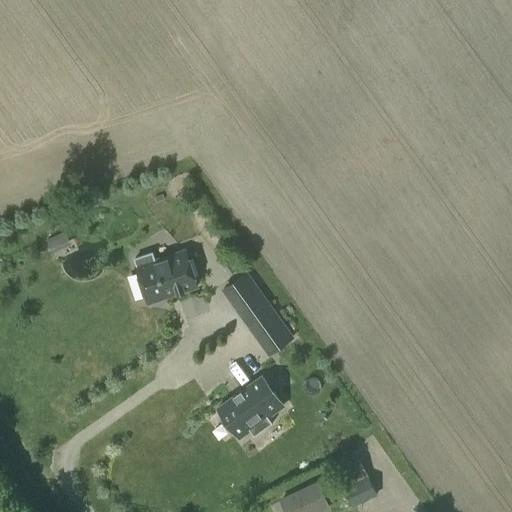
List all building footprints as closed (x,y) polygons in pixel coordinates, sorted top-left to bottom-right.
[(146,295),(163,289),(165,296),(197,286),(185,250),(155,260),(152,251),(134,257),(137,266),(136,266),(146,295)] [(223,288),(235,305),(258,289),(246,272),(223,288)] [(280,320),(257,337),(269,354),(292,337),(280,320)] [(265,412),(280,401),(262,376),(242,390),(241,389),(233,395),(233,396),(218,408),(237,433),(246,426),(249,430),(254,436),(272,422),(267,416),(265,412)] [(355,450),(331,462),(353,507),(377,495),(355,450)] [(318,480),(279,498),(285,511),(325,511),(332,509),(318,480)]
